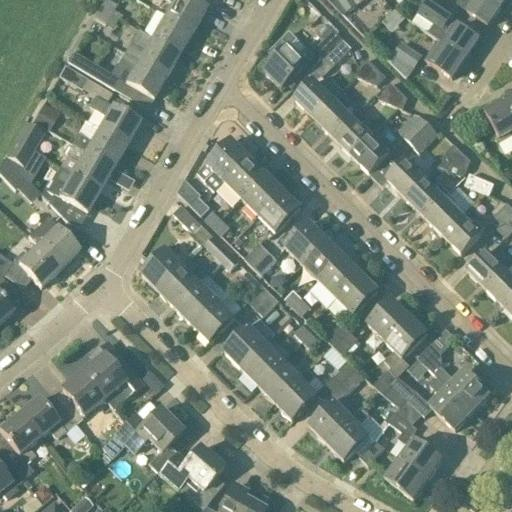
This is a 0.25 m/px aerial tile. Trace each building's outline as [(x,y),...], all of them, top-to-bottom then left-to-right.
[(172,9),(165,22),(192,37),(206,13),(184,0),(168,0),(166,5),(172,9)] [(361,0),(334,0),(346,17),(365,4),(361,0)] [(430,0),(429,0),(418,17),(434,28),(428,36),(427,37),(438,45),(466,63),(479,42),(458,28),(451,24),(455,17),(430,0)] [(488,29),(502,9),(488,0),(461,0),(456,8),(488,29)] [(488,0),(502,9),(507,0),(488,0)] [(125,16),(106,3),(94,19),(114,33),(125,16)] [(395,16),(385,27),(394,35),(404,23),(395,16)] [(165,22),(153,43),(180,58),(192,37),(165,22)] [(315,53),(323,62),(342,43),(327,28),(317,39),(323,45),(315,53)] [(132,45),(147,53),(139,66),(167,82),(180,58),(153,43),(138,34),(132,45)] [(272,57),(278,63),(266,75),(284,94),(317,61),(292,36),(272,57)] [(351,53),(342,43),(323,62),(307,77),(315,85),(326,79),(351,53)] [(438,45),(425,64),(431,68),(453,82),(466,63),(438,45)] [(401,46),(392,60),(413,73),(423,59),(401,46)] [(74,57),(67,68),(114,95),(119,86),(152,106),(153,106),(167,82),(139,66),(132,80),(125,76),(116,71),(115,70),(111,78),(74,57)] [(386,82),(367,63),(360,70),(356,81),(378,90),(386,82)] [(65,71),(59,81),(82,94),(82,93),(88,84),(65,71)] [(84,93),(109,105),(114,94),(89,83),(84,93)] [(333,86),(324,94),(318,88),(298,108),(315,124),(343,96),(333,86)] [(391,87),(383,96),(379,104),(403,114),(407,103),(391,87)] [(361,114),(343,96),(315,124),(332,142),(359,115),(361,114)] [(89,113),(100,119),(106,123),(100,134),(127,150),(140,128),(95,102),(89,113)] [(511,113),(507,104),(485,117),(501,144),(511,137),(511,113)] [(60,116),(44,107),(33,126),(49,135),(60,116)] [(370,140),(361,130),(368,124),(359,115),(332,142),(351,160),(370,140)] [(418,128),(404,143),(412,150),(431,131),(422,122),(414,119),(412,121),(418,128)] [(84,125),(71,149),(114,173),(127,150),(100,134),(84,125)] [(26,127),(16,144),(33,155),(44,138),(26,127)] [(439,139),(431,131),(412,150),(420,159),(439,139)] [(378,133),(370,140),(351,160),(370,179),(397,153),(378,133)] [(21,178),(33,155),(16,144),(6,161),(21,178)] [(208,170),(199,179),(206,186),(205,187),(215,197),(225,186),(225,187),(250,162),(233,145),(208,170)] [(101,196),(114,173),(71,149),(65,159),(67,160),(60,172),(71,179),(101,196)] [(447,155),(440,171),(461,181),(466,177),(471,165),(454,149),(447,155)] [(6,161),(0,171),(0,178),(15,195),(16,193),(26,183),(21,178),(6,161)] [(225,187),(243,204),(267,179),(250,162),(225,187)] [(406,204),(426,184),(408,166),(388,186),(406,204)] [(87,220),(101,196),(71,179),(60,172),(46,196),(53,200),(48,207),(66,226),(74,212),(87,220)] [(113,187),(130,192),(134,181),(117,176),(113,187)] [(243,204),(259,221),(284,196),(267,179),(243,204)] [(494,189),(470,179),(465,189),(490,200),(494,189)] [(435,193),(426,184),(406,204),(424,222),(449,197),(440,187),(435,193)] [(300,212),(284,196),(259,221),(276,237),(300,212)] [(467,215),(449,197),(424,222),(443,241),(463,221),(462,220),(467,215)] [(199,201),(189,209),(202,221),(210,213),(199,201)] [(490,226),(498,234),(511,220),(511,212),(507,208),(490,226)] [(202,231),(182,210),(173,219),(194,239),(202,231)] [(204,225),(213,233),(222,224),(214,216),(204,225)] [(511,236),(511,220),(498,234),(506,242),(511,236)] [(470,228),(463,221),(443,241),(462,260),(482,240),(481,239),(485,235),(477,227),(475,227),(474,226),(473,227),(470,228)] [(28,240),(40,252),(61,275),(80,256),(47,222),(28,240)] [(230,232),(222,224),(213,233),(221,242),(230,232)] [(285,252),(302,269),(327,244),(309,228),(285,252)] [(204,250),(223,268),(231,259),(213,241),(204,250)] [(344,261),(327,244),(302,269),(319,286),(344,261)] [(184,272),(174,262),(182,254),(175,248),(143,280),(159,297),(184,272)] [(245,264),(253,272),(269,257),(260,248),(245,264)] [(42,293),(61,275),(40,252),(29,262),(24,256),(15,265),(42,293)] [(277,265),(269,257),(253,272),(262,280),(277,265)] [(468,277),(487,296),(507,276),(488,257),(468,277)] [(0,279),(3,281),(12,267),(0,259),(0,279)] [(240,267),(231,259),(223,268),(231,276),(240,267)] [(360,278),(344,261),(319,286),(336,302),(360,278)] [(191,265),(184,272),(159,297),(176,313),(207,282),(203,278),(203,275),(201,272),(194,266),(191,265)] [(487,296),(505,315),(511,307),(511,280),(507,276),(487,296)] [(378,294),(360,278),(336,302),(353,319),(378,294)] [(0,328),(13,318),(9,312),(18,305),(0,283),(0,328)] [(201,289),(176,313),(194,331),(218,306),(227,297),(218,288),(209,298),(201,289)] [(248,305),(256,313),(271,298),(263,290),(248,305)] [(285,304),(293,312),(302,303),(294,295),(285,304)] [(271,298),(256,313),(264,321),(280,306),(271,298)] [(311,311),(302,303),(293,312),(302,321),(311,311)] [(369,329),(386,346),(411,321),(394,304),(369,329)] [(218,306),(194,331),(211,348),(236,324),(233,321),(218,306)] [(386,346),(395,355),(385,365),(392,372),(374,390),(382,398),(390,390),(399,381),(410,369),(404,363),(428,338),(411,321),(386,346)] [(326,343),(334,352),(350,336),(341,328),(326,343)] [(294,338),(303,346),(311,337),(303,329),(294,338)] [(225,357),(242,374),(266,349),(250,332),(225,357)] [(358,345),(350,336),(334,352),(343,360),(358,345)] [(320,346),(311,337),(303,346),(311,354),(320,346)] [(273,343),(267,349),(266,349),(242,374),(259,391),(284,366),(272,355),(279,348),(273,343)] [(94,368),(81,378),(103,404),(104,403),(112,414),(142,391),(119,363),(107,347),(89,361),(94,368)] [(433,347),(418,363),(418,364),(428,374),(438,383),(437,383),(473,418),(491,401),(478,388),(469,379),(466,376),(456,385),(442,371),(434,363),(441,355),(433,347)] [(316,398),(307,390),(316,381),(309,374),(300,383),(275,407),(294,426),(319,401),(327,404),(357,374),(348,365),(341,371),(316,398)] [(300,383),(284,366),(259,391),(275,407),(300,383)] [(479,368),(469,379),(478,388),(489,378),(479,368)] [(364,381),(357,374),(327,404),(336,407),(311,432),(328,449),(364,414),(363,412),(358,416),(344,401),(349,397),(364,381)] [(55,403),(54,403),(75,429),(83,422),(82,421),(103,404),(81,378),(61,394),(62,395),(54,402),(55,403)] [(416,396),(399,381),(390,390),(408,405),(416,396)] [(430,390),(441,401),(431,410),(457,435),(473,418),(437,383),(430,390)] [(399,413),(408,405),(390,390),(382,398),(399,413)] [(37,444),(48,434),(55,442),(57,443),(75,429),(54,403),(44,411),(37,403),(17,419),(37,444)] [(399,413),(395,417),(413,430),(422,419),(408,405),(399,413)] [(364,414),(328,449),(345,465),(356,454),(371,439),(362,430),(371,421),(364,414)] [(398,444),(409,452),(401,463),(430,484),(444,465),(411,441),(417,433),(413,430),(395,417),(393,415),(385,424),(403,438),(398,444)] [(135,420),(115,440),(102,453),(112,463),(125,450),(133,458),(147,444),(161,458),(181,438),(159,416),(144,430),(135,420)] [(0,437),(6,445),(0,450),(0,457),(22,485),(33,476),(26,467),(35,460),(28,451),(37,444),(17,419),(0,432),(0,437)] [(385,453),(376,446),(362,460),(360,462),(368,470),(385,453)] [(202,496),(223,472),(200,453),(190,464),(180,456),(159,480),(177,495),(187,483),(202,496)] [(0,495),(7,504),(18,495),(15,491),(22,485),(0,457),(0,495)] [(415,505),(430,484),(401,463),(386,484),(415,505)] [(234,490),(221,511),(258,511),(243,503),(246,498),(234,490)] [(91,511),(95,509),(87,500),(72,511),(91,511)]
